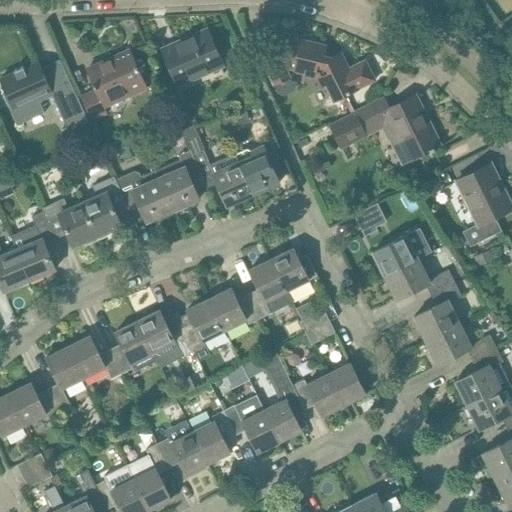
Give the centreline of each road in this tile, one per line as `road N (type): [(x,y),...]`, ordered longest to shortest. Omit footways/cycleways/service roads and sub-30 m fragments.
road 1 (residential): [(404,414),(295,213),(68,299),(0,353)]
road 2 (residential): [(348,0),(407,40),(511,138)]
road 3 (residential): [(221,511),(404,414)]
road 4 (residential): [(511,98),(396,0)]
